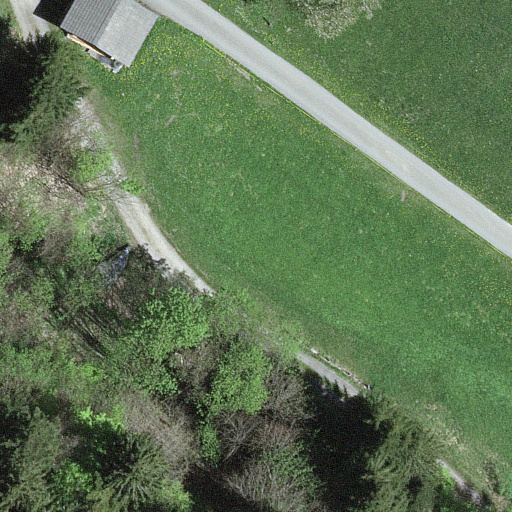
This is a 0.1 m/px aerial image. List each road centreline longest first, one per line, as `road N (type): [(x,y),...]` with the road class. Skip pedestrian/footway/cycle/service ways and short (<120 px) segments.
road 1 (track): [(24,0),(62,105),(185,285),(346,395),(470,511)]
road 2 (unclassified): [(170,0),(511,240)]
